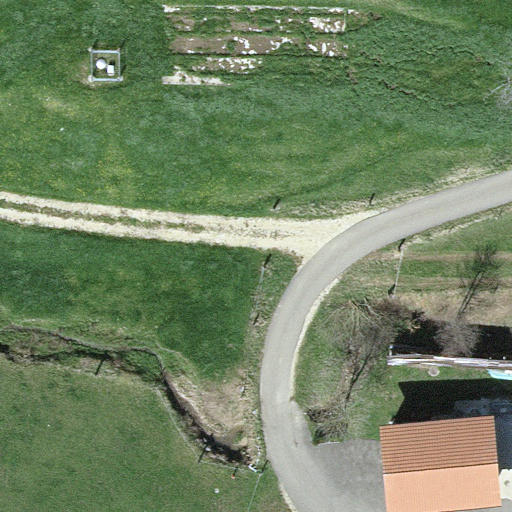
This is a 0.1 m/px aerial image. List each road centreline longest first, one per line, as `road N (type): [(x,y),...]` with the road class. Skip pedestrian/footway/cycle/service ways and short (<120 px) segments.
road 1 (track): [(511,183),(348,242),(0,210)]
road 2 (track): [(333,511),(298,469),(281,431),(274,378),(286,321),(307,281),(348,242)]
